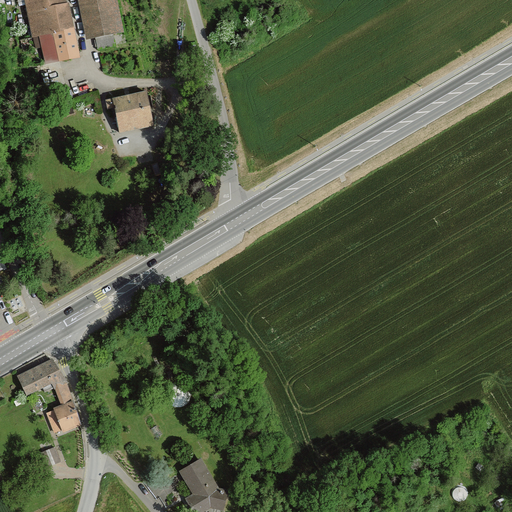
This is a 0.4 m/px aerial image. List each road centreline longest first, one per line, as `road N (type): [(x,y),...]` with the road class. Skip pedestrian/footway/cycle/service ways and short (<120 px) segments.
road 1 (secondary): [(511,60),(240,219)]
road 2 (unclassified): [(240,219),(223,115),(191,0)]
road 3 (secondary): [(240,219),(49,332)]
road 4 (unclassified): [(49,332),(95,457)]
